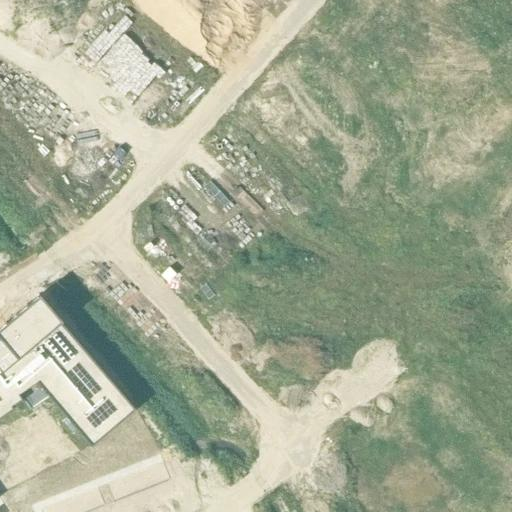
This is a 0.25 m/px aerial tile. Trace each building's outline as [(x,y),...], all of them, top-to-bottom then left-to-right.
[(426,0),(436,9),(444,0),(426,0)] [(503,41),(486,58),(502,75),(511,64),(511,14),(511,15),(494,32),(503,41)] [(511,64),(502,75),(504,77),(502,79),(511,89),(511,64)] [(0,418),(13,409),(12,407),(22,400),(40,387),(48,397),(90,447),(134,409),(61,323),(62,322),(39,295),(0,327),(0,418)] [(500,451),(492,457),(496,464),(505,458),(500,451)] [(492,457),(484,463),(488,470),(496,464),(492,457)] [(467,476),(459,482),(463,488),(472,482),(467,476)] [(459,482),(451,488),(455,494),(463,488),(459,482)] [(511,511),(511,500),(511,499),(495,510),(496,511),(511,511)] [(434,500),(426,506),(430,511),(438,506),(434,500)]
